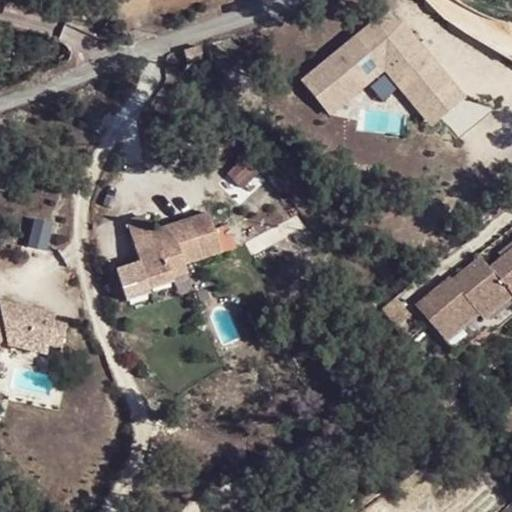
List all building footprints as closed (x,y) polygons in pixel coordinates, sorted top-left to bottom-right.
[(463,96),(398,11),(382,23),(376,15),(295,77),(324,114),(382,69),(425,125),(463,96)] [(201,46),(185,51),(187,60),(204,55),(201,46)] [(149,213),(130,219),(151,290),(176,281),(175,277),(191,271),(188,263),(224,253),(212,211),(177,222),(182,234),(168,238),(164,226),(155,228),(149,213)] [(177,222),(164,226),(168,238),(182,234),(177,222)] [(511,246),(488,267),(510,294),(511,296),(511,246)] [(444,288),(439,282),(411,304),(451,353),(475,333),(465,323),(475,315),(480,320),(510,294),(488,267),(478,255),(450,278),(453,281),(444,288)] [(448,275),(439,282),(444,288),(453,281),(450,278),(448,275)] [(511,296),(510,294),(480,320),(484,325),(489,330),(511,310),(511,296)] [(0,364),(17,342),(42,333),(40,329),(55,323),(57,328),(71,324),(61,295),(0,313),(0,364)] [(484,325),(480,320),(475,315),(465,323),(475,333),(484,325)] [(17,342),(21,356),(75,336),(71,324),(57,328),(55,323),(40,329),(42,333),(17,342)]
